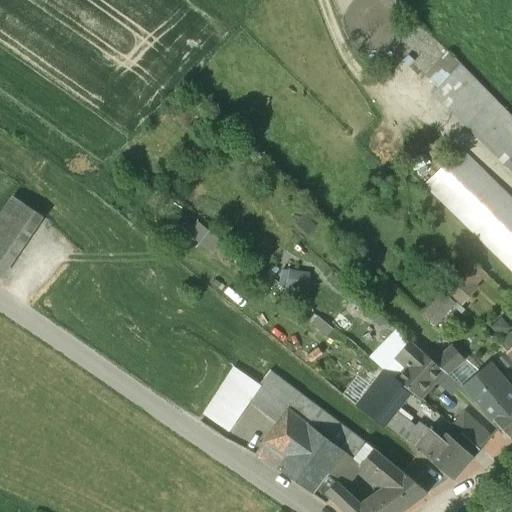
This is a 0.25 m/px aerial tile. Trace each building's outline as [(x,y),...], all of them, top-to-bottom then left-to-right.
[(438,86),(459,63),(445,50),(423,73),(438,86)] [(511,117),(459,63),(432,92),(511,171),(511,169),(511,117)] [(511,199),(461,149),(423,186),(505,267),(511,270),(511,199)] [(13,197),(0,215),(0,279),(42,217),(13,197)] [(210,251),(220,237),(193,218),(183,232),(210,251)] [(277,285),(304,288),(306,270),(279,266),(277,285)] [(439,319),(429,311),(426,316),(429,318),(427,320),(434,325),(439,319)] [(511,333),(499,345),(508,354),(511,350),(511,333)] [(433,364),(411,344),(398,359),(407,367),(395,381),(409,392),(418,399),(442,372),(433,364)] [(452,348),(433,364),(442,372),(447,376),(464,361),(452,348)] [(488,366),(462,389),(475,403),(501,381),(488,366)] [(257,387),(233,368),(212,399),(214,400),(203,416),(227,432),(250,398),(279,421),(287,410),(257,387)] [(373,450),(269,372),(257,387),(287,410),(344,453),(344,454),(359,467),(373,450)] [(384,372),(356,407),(381,427),(409,392),(395,381),(384,372)] [(501,381),(475,403),(495,424),(504,416),(511,409),(511,393),(501,381)] [(344,453),(287,410),(279,421),(254,455),(312,495),(344,454),(344,453)] [(490,439),(464,414),(452,427),(458,432),(460,434),(479,451),(490,439)] [(511,415),(507,420),(499,427),(510,440),(511,438),(511,415)] [(418,424),(413,430),(410,428),(410,427),(402,422),(394,432),(416,450),(431,432),(418,424)] [(460,434),(454,442),(446,435),(442,440),(431,432),(416,450),(452,481),(479,451),(460,434)] [(402,511),(427,494),(373,450),(359,467),(358,468),(360,469),(385,490),(375,501),(387,511),(402,511)] [(344,454),(327,476),(335,484),(343,491),(360,469),(358,468),(359,467),(344,454)] [(327,476),(312,495),(326,505),(330,499),(325,495),(335,484),(327,476)] [(387,511),(375,501),(365,511),(343,491),(335,484),(325,495),(330,499),(343,511),(387,511)]
